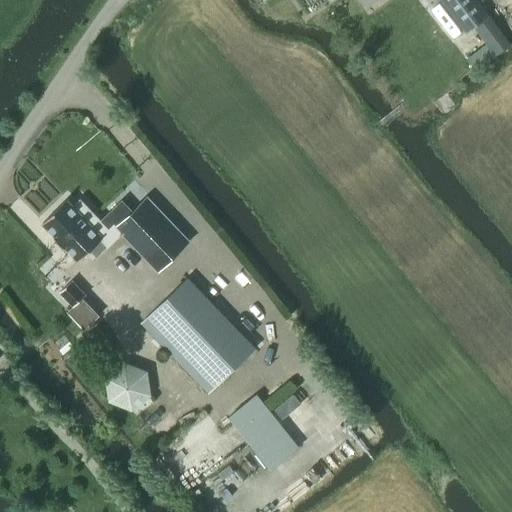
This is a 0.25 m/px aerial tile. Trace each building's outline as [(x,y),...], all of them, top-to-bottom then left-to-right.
[(511,44),(478,0),(440,0),(466,33),(474,27),(486,44),(466,58),(476,71),(511,44)] [(117,204),(105,216),(106,218),(114,226),(109,230),(117,238),(123,233),(158,270),(187,241),(146,197),(132,210),(126,204),(123,203),(120,203),(117,204)] [(68,200),(43,223),(57,237),(56,238),(64,247),(65,246),(79,260),(88,252),(95,259),(117,238),(109,230),(81,200),(74,206),(68,200)] [(256,348),(188,276),(140,323),(208,393),(256,348)] [(148,370),(124,361),(105,377),(108,401),(132,411),(151,395),(148,370)] [(232,417),(270,464),(271,465),(293,448),(255,399),(232,417)]
